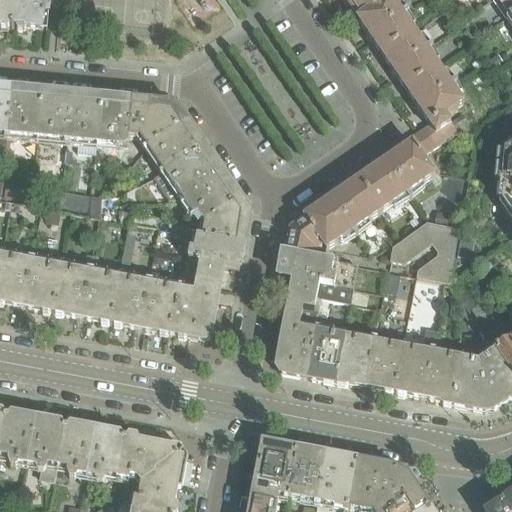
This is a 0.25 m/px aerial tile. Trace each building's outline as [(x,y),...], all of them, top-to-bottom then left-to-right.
[(13,31),(15,0),(0,0),(0,32),(1,33),(7,34),(9,31),(13,31)] [(50,0),(15,0),(13,31),(15,32),(17,35),(23,35),(27,33),(47,34),(50,0)] [(390,0),(343,0),(359,22),(390,1),(390,0)] [(511,0),(500,0),(496,3),(509,20),(511,18),(511,0)] [(425,52),(403,20),(408,16),(406,13),(401,17),(390,1),(359,22),(357,23),(393,76),(431,50),(430,48),(425,52)] [(462,36),(468,32),(464,26),(458,29),(462,36)] [(431,50),(393,76),(418,112),(429,129),(430,130),(445,119),(463,107),(452,91),(457,88),(456,86),(455,84),(450,88),(438,71),(427,55),(432,52),(431,50)] [(485,68),(492,78),(505,69),(498,59),(485,68)] [(482,71),(477,65),(472,69),(476,75),(482,71)] [(0,139),(37,143),(41,97),(0,93),(0,139)] [(101,103),(41,97),(37,143),(77,147),(76,158),(96,160),(97,149),(101,103)] [(146,152),(185,126),(174,110),(101,103),(97,149),(123,152),(127,149),(127,142),(135,143),(139,141),(146,152)] [(462,117),(450,126),(458,137),(466,132),(464,128),(468,125),(462,117)] [(416,138),(409,143),(413,148),(422,161),(457,137),(445,119),(430,130),(429,129),(416,138)] [(239,274),(249,220),(185,126),(146,152),(193,220),(197,217),(202,226),(205,226),(202,242),(192,240),(190,255),(188,263),(188,264),(200,266),(195,289),(219,294),(223,271),(239,274)] [(386,166),(359,185),(381,216),(406,199),(409,204),(411,203),(413,202),(409,197),(435,179),(439,176),(430,163),(425,166),(422,161),(413,148),(386,166)] [(511,148),(502,156),(499,186),(501,187),(511,187),(511,148)] [(6,151),(4,165),(11,165),(13,151),(6,151)] [(332,203),(304,222),(305,223),(321,248),(326,254),(352,236),(355,242),(357,240),(359,239),(355,234),(381,216),(359,185),(332,203)] [(511,187),(501,187),(500,205),(504,206),(504,208),(511,219),(511,245),(508,248),(511,253),(511,187)] [(105,190),(98,203),(101,203),(104,204),(112,194),(105,190)] [(4,204),(20,206),(21,193),(5,191),(4,204)] [(62,197),(60,212),(74,214),(76,199),(62,197)] [(90,220),(108,223),(110,205),(104,204),(101,203),(98,203),(92,202),(90,220)] [(121,215),(119,225),(132,227),(134,217),(121,215)] [(45,229),(56,231),(58,220),(47,218),(45,229)] [(437,218),(436,229),(448,231),(450,219),(437,218)] [(419,229),(419,228),(414,222),(409,226),(413,232),(413,233),(419,229)] [(287,253),(287,255),(315,261),(316,257),(317,251),(321,248),(305,223),(289,234),(290,235),(289,246),(287,253)] [(449,289),(459,234),(427,228),(393,252),(390,266),(405,269),(432,250),(438,258),(437,262),(418,276),(416,283),(449,289)] [(460,243),(457,262),(471,265),(474,246),(460,243)] [(35,249),(33,260),(41,262),(43,251),(35,249)] [(181,254),(179,261),(188,263),(190,255),(181,254)] [(283,255),(279,279),(294,282),(289,309),(289,310),(303,312),(314,314),(317,302),(351,308),(359,269),(315,261),(287,255),(287,256),(283,255)] [(88,259),(85,272),(91,273),(94,260),(88,259)] [(154,259),(152,268),(160,270),(162,261),(154,259)] [(52,318),(61,273),(3,262),(0,276),(0,310),(3,311),(6,309),(41,316),(43,319),(48,320),(52,318)] [(111,328),(119,284),(61,273),(52,318),(54,318),(56,321),(61,322),(64,320),(100,326),(101,330),(107,330),(109,328),(111,328)] [(379,277),(360,273),(359,279),(378,282),(379,277)] [(384,297),(396,299),(400,281),(388,279),(384,297)] [(170,340),(179,295),(119,284),(111,328),(113,329),(114,332),(120,333),(123,331),(158,337),(160,340),(166,341),(168,340),(170,340)] [(373,288),(372,295),(381,297),(381,296),(383,290),(373,288)] [(210,343),(217,305),(219,294),(195,289),(194,297),(179,295),(170,340),(177,341),(178,343),(184,345),(186,343),(204,347),(210,343)] [(468,315),(476,310),(465,295),(458,300),(468,315)] [(480,308),(471,314),(476,322),(485,315),(480,308)] [(281,353),(278,374),(281,379),(281,380),(306,384),(335,390),(344,342),(323,338),(327,320),(318,318),(318,316),(314,315),(314,314),(303,312),(289,310),(282,353),(281,353)] [(423,347),(433,349),(436,334),(426,332),(423,347)] [(344,342),(335,390),(346,392),(349,390),(365,393),(383,396),(384,398),(385,398),(392,400),(392,399),(395,398),(403,353),(405,343),(375,338),(373,348),(344,342)] [(474,353),(476,341),(465,339),(463,351),(474,353)] [(511,344),(496,356),(511,379),(511,344)] [(403,353),(395,398),(397,400),(397,401),(404,402),(405,402),(407,400),(424,404),(441,407),(443,409),(453,411),(462,364),(433,359),(403,353)] [(462,364),(453,411),(486,417),(489,417),(492,416),(511,402),(511,379),(496,356),(479,367),(478,367),(462,364)] [(57,473),(64,433),(62,432),(61,428),(54,427),(51,430),(47,430),(46,427),(26,424),(24,425),(20,424),(19,421),(11,419),(8,422),(6,422),(0,454),(0,462),(9,464),(9,468),(11,472),(15,473),(18,470),(36,473),(37,478),(43,479),(46,475),(47,472),(57,473)] [(116,485),(124,444),(121,443),(120,440),(113,438),(109,441),(106,441),(105,439),(85,435),(83,436),(79,435),(78,432),(70,430),(66,433),(64,433),(57,473),(68,475),(67,479),(69,483),(74,484),(78,481),(95,485),(96,489),(100,490),(105,485),(105,483),(116,485)] [(182,491),(188,460),(181,451),(149,445),(146,448),(138,447),(137,443),(129,441),(125,444),(124,444),(116,485),(128,487),(129,483),(137,485),(141,489),(138,505),(135,504),(133,511),(176,511),(174,510),(177,493),(182,491)] [(276,511),(278,502),(287,503),(287,502),(296,456),(267,451),(261,455),(258,471),(258,472),(258,473),(256,474),(254,483),(256,485),(253,500),(253,501),(250,511),(276,511)] [(296,456),(287,502),(317,508),(316,511),(346,511),(355,466),(325,461),(296,456)] [(355,466),(346,511),(425,511),(404,480),(401,477),(397,474),(355,466)] [(511,511),(511,498),(491,511),(511,511)]
